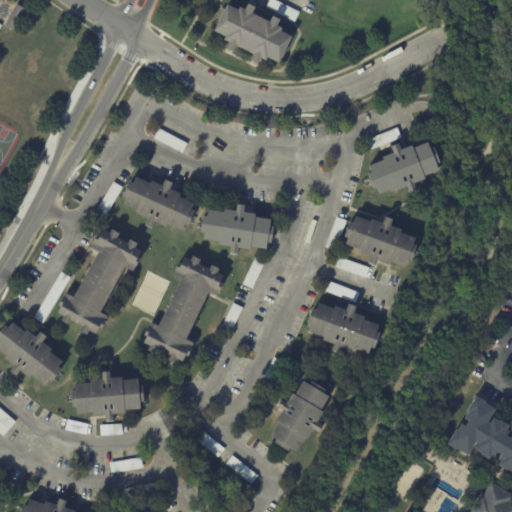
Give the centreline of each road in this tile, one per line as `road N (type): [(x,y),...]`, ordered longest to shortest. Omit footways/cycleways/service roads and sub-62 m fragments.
road 1 (residential): [(446,39),(374,78),(293,98),(213,82),(136,40)]
road 2 (tertiary): [(119,30),(61,133),(57,166)]
road 3 (tertiary): [(57,166),(80,144),(136,40)]
